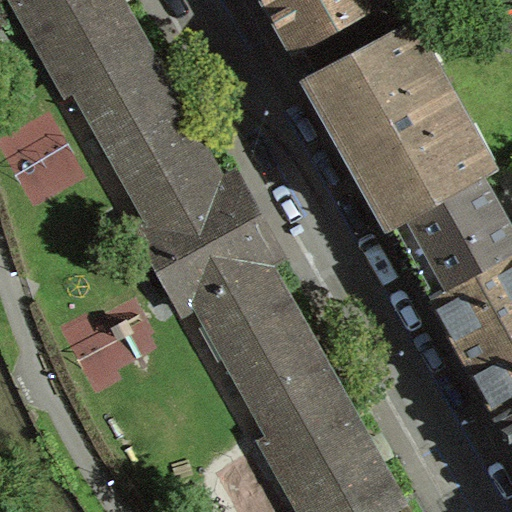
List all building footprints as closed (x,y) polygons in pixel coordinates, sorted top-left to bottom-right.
[(7,0),(63,99),(72,94),(147,227),(131,236),(176,315),(191,306),(266,439),(257,443),(295,511),(391,511),(398,508),(231,213),(111,0),(7,0)] [(370,0),(256,0),(287,54),(374,6),(370,0)] [(386,230),(474,181),(449,136),(462,129),(429,70),(416,77),(392,35),(302,83),(328,129),(385,230),(386,230)] [(426,302),(511,253),(511,246),(474,181),(386,230),(393,243),(426,302)] [(446,338),(492,420),(511,408),(511,253),(426,302),(446,338)] [(511,408),(492,420),(502,436),(511,454),(511,408)]
